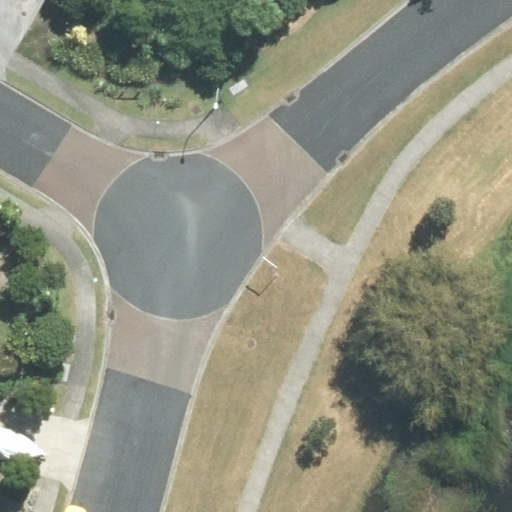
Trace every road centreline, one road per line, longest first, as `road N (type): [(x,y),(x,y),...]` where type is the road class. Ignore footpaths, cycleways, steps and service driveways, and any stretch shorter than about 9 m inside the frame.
road 1 (residential): [(471,0),(180,238)]
road 2 (residential): [(180,238),(114,511)]
road 3 (residential): [(0,121),(180,238)]
